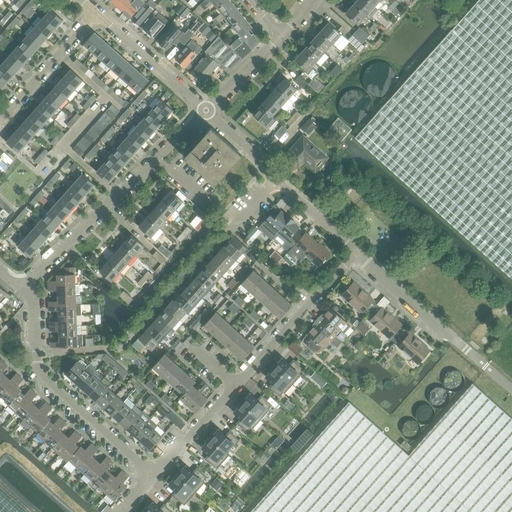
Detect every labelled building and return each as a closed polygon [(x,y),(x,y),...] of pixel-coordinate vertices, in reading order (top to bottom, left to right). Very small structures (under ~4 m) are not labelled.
[(38,0),(30,0),(27,5),(31,8),(38,0)] [(122,0),(117,7),(123,12),(134,0),(122,0)] [(130,18),(145,1),(143,0),(134,0),(123,12),(130,18)] [(209,5),(205,0),(200,4),(204,9),(209,5)] [(221,13),(213,19),(216,24),(236,7),(230,0),(227,0),(217,8),(221,13)] [(378,9),(375,6),(368,0),(357,0),(354,4),(370,18),(378,9)] [(511,0),(477,0),(355,137),(511,277),(511,0)] [(401,4),(395,0),(394,0),(391,4),(397,9),(401,4)] [(157,4),(154,1),(150,5),(147,2),(131,20),(138,26),(157,4)] [(181,3),(174,11),(179,15),(186,7),(181,3)] [(346,13),(359,25),(367,15),(370,18),(354,4),(346,13)] [(388,7),(396,14),(399,11),(397,9),(391,4),(388,7)] [(21,11),(26,14),(31,8),(27,5),(21,11)] [(186,7),(179,15),(183,19),(186,15),(190,11),(186,7)] [(220,28),(228,21),(232,26),(244,16),(236,7),(216,24),(220,28)] [(62,20),(50,9),(42,18),(54,29),(62,20)] [(13,14),(9,10),(4,17),(8,20),(13,14)] [(142,26),(148,32),(149,34),(151,37),(153,36),(154,37),(170,19),(160,11),(156,16),(153,13),(142,26)] [(20,20),(16,16),(11,23),(15,26),(20,20)] [(241,36),(239,38),(239,37),(229,45),(234,49),(243,42),(252,35),(248,31),(252,27),(244,16),(232,26),(241,36)] [(42,18),(34,27),(46,38),(54,29),(42,18)] [(197,22),(190,30),(194,34),(204,23),(198,18),(195,21),(197,22)] [(342,34),(329,22),(320,32),(333,43),(342,34)] [(372,33),(376,29),(378,26),(375,22),(368,30),(372,33)] [(6,28),(10,32),(15,26),(11,23),(6,28)] [(171,29),(160,42),(161,43),(161,45),(164,48),(166,48),(167,49),(174,41),(176,44),(179,41),(184,45),(194,34),(190,30),(189,29),(185,33),(174,23),(170,28),(171,29)] [(211,29),(205,23),(199,30),(205,36),(211,29)] [(370,35),(361,26),(356,31),(366,40),(367,39),(368,37),(370,35)] [(34,27),(26,36),(38,47),(46,38),(34,27)] [(217,34),(212,29),(206,36),(211,41),(217,34)] [(356,31),(352,36),(362,44),(366,40),(356,31)] [(94,32),(83,44),(93,53),(103,40),(94,32)] [(320,32),(312,41),(325,52),(333,43),(320,32)] [(260,42),(253,33),(252,35),(243,42),(251,51),(260,42)] [(26,36),(18,45),(30,56),(38,47),(26,36)] [(234,49),(229,45),(219,36),(205,52),(207,55),(191,73),(203,83),(219,65),(229,73),(242,60),(233,51),(234,49)] [(348,40),(358,49),(362,44),(352,36),(348,40)] [(93,53),(102,61),(112,48),(103,40),(93,53)] [(202,49),(192,40),(176,59),(185,68),(202,49)] [(312,41),(303,51),(316,62),(325,52),(312,41)] [(242,60),(251,51),(243,42),(234,49),(233,51),(242,60)] [(18,45),(10,54),(22,65),(30,56),(18,45)] [(102,61),(111,69),(121,56),(112,48),(102,61)] [(304,71),(312,78),(317,73),(315,71),(320,65),(316,62),(303,51),(295,60),(305,69),(304,71)] [(10,54),(2,63),(14,74),(22,65),(10,54)] [(111,69),(120,77),(130,64),(121,56),(111,69)] [(76,59),(73,62),(81,70),(84,66),(76,59)] [(2,63),(0,65),(0,77),(6,83),(14,74),(2,63)] [(120,77),(129,85),(139,72),(130,64),(120,77)] [(81,70),(89,77),(92,73),(84,66),(81,70)] [(82,80),(70,69),(62,79),(74,90),(82,80)] [(332,70),(329,74),(334,78),(337,74),(332,70)] [(138,93),(149,81),(139,72),(129,85),(138,93)] [(89,77),(97,84),(100,80),(92,73),(89,77)] [(304,89),(309,84),(300,76),(295,81),(304,89)] [(309,84),(318,93),(324,86),(315,77),(309,84)] [(297,89),(285,78),(277,87),(289,98),(297,89)] [(62,79),(54,88),(66,99),(74,90),(62,79)] [(97,84),(103,89),(105,91),(109,87),(100,80),(97,84)] [(105,91),(109,94),(113,98),(116,94),(112,91),(114,89),(111,87),(110,88),(109,87),(105,91)] [(277,87),(269,96),(281,107),(289,98),(277,87)] [(54,88),(46,97),(58,108),(66,99),(54,88)] [(147,94),(144,90),(138,96),(142,100),(147,94)] [(172,95),(167,91),(162,95),(167,100),(172,95)] [(121,105),(125,101),(116,94),(113,98),(121,105)] [(97,98),(93,95),(91,97),(87,101),(91,105),(97,98)] [(133,102),(137,106),(142,100),(138,96),(133,102)] [(269,96),(261,105),(273,116),(281,107),(269,96)] [(46,97),(38,106),(50,117),(58,108),(46,97)] [(173,110),(161,99),(152,109),(165,120),(173,110)] [(82,107),(86,110),(91,105),(87,101),(82,107)] [(120,111),(112,104),(108,108),(116,115),(120,111)] [(253,114),(265,125),(273,116),(261,105),(253,114)] [(38,106),(30,115),(42,126),(50,117),(38,106)] [(108,108),(105,113),(113,120),(116,115),(108,108)] [(132,112),(128,108),(122,114),(126,118),(132,112)] [(152,109),(144,118),(157,129),(165,120),(152,109)] [(301,114),(297,111),(292,117),(296,120),(301,114)] [(81,116),(77,113),(71,119),(75,122),(81,116)] [(105,113),(101,116),(109,123),(113,120),(105,113)] [(117,120),(121,124),(126,118),(122,114),(117,120)] [(243,114),(237,121),(240,124),(247,117),(243,114)] [(30,115),(22,124),(34,135),(42,126),(30,115)] [(101,116),(98,120),(106,127),(109,123),(101,116)] [(286,122),(290,126),(296,120),(292,117),(286,122)] [(338,117),(327,129),(341,142),(352,130),(338,117)] [(144,118),(136,127),(149,138),(157,129),(144,118)] [(308,135),(317,125),(309,118),(300,128),(308,135)] [(66,125),(70,128),(75,122),(71,119),(66,125)] [(98,120),(94,124),(102,131),(106,127),(98,120)] [(22,124),(14,133),(26,144),(34,135),(22,124)] [(94,124),(90,129),(98,136),(102,131),(94,124)] [(288,129),(283,125),(275,134),(279,138),(288,129)] [(116,130),(112,126),(106,132),(110,136),(116,130)] [(136,127),(128,136),(141,147),(149,138),(136,127)] [(90,129),(87,133),(95,140),(98,136),(90,129)] [(65,134),(61,131),(55,137),(59,140),(65,134)] [(101,138),(105,142),(110,136),(106,132),(101,138)] [(6,142),(18,153),(26,144),(14,133),(6,142)] [(91,144),(95,140),(87,133),(83,137),(91,144)] [(215,179),(237,155),(212,133),(190,157),(215,179)] [(275,135),(265,146),(268,150),(279,138),(275,135)] [(128,136),(120,145),(133,156),(141,147),(128,136)] [(327,156),(305,136),(287,156),(299,167),(303,162),(306,162),(308,164),(308,166),(311,169),(313,169),(315,170),(327,156)] [(50,143),(54,146),(59,140),(55,137),(50,143)] [(83,137),(80,141),(88,148),(91,144),(83,137)] [(80,141),(76,145),(84,152),(88,148),(80,141)] [(100,148),(96,144),(90,150),(94,154),(100,148)] [(72,149),(80,156),(84,152),(76,145),(72,149)] [(120,145),(112,154),(125,165),(133,156),(120,145)] [(49,152),(45,149),(39,155),(43,158),(49,152)] [(85,156),(89,160),(94,154),(90,150),(85,156)] [(112,154),(104,163),(117,174),(125,165),(112,154)] [(34,161),(38,164),(43,158),(39,155),(34,161)] [(71,164),(67,160),(62,167),(66,170),(71,164)] [(96,172),(108,183),(117,174),(104,163),(96,172)] [(60,176),(56,173),(51,179),(55,182),(60,176)] [(94,185),(82,174),(74,183),(86,194),(94,185)] [(46,185),(50,188),(55,182),(51,179),(46,185)] [(74,183),(66,192),(78,203),(86,194),(74,183)] [(183,201),(171,190),(163,200),(175,210),(183,201)] [(44,194),(40,191),(35,197),(39,200),(44,194)] [(66,192),(58,201),(70,212),(78,203),(66,192)] [(30,203),(34,206),(39,200),(35,197),(30,203)] [(163,200),(155,209),(167,219),(175,210),(163,200)] [(58,201),(50,210),(62,221),(70,212),(58,201)] [(213,204),(209,201),(204,207),(207,211),(213,204)] [(9,214),(12,210),(7,205),(3,209),(9,214)] [(203,220),(207,215),(198,207),(194,212),(203,220)] [(28,212),(25,209),(19,215),(23,218),(28,212)] [(155,209),(147,218),(159,228),(167,219),(155,209)] [(50,210),(42,219),(54,230),(62,221),(50,210)] [(272,229),(277,234),(291,218),(286,214),(285,215),(281,211),(272,221),(268,217),(260,226),(268,233),(272,229)] [(14,221),(18,224),(23,218),(19,215),(14,221)] [(139,227),(157,243),(162,237),(160,235),(163,231),(159,228),(147,218),(139,227)] [(295,223),(296,222),(291,218),(277,234),(273,238),(282,246),(287,250),(295,241),(290,237),(299,227),(295,223)] [(42,219),(34,228),(46,239),(54,230),(42,219)] [(12,230),(8,227),(3,233),(7,236),(12,230)] [(191,229),(188,227),(182,233),(186,236),(191,229)] [(34,228),(26,237),(38,248),(46,239),(34,228)] [(177,238),(180,241),(186,236),(182,233),(177,238)] [(330,253),(324,248),(323,249),(305,233),(291,249),(299,257),(302,259),(306,254),(318,265),(330,253)] [(144,245),(132,235),(124,244),(136,255),(144,245)] [(18,246),(30,257),(38,248),(26,237),(18,246)] [(236,260),(243,252),(247,247),(238,239),(233,243),(229,240),(222,248),(236,260)] [(171,253),(171,252),(178,245),(174,241),(167,249),(162,244),(157,249),(167,258),(171,253)] [(124,244),(116,253),(128,264),(136,255),(124,244)] [(222,248),(215,255),(229,267),(236,260),(222,248)] [(283,257),(282,259),(291,267),(299,257),(291,249),(283,257)] [(275,250),(269,256),(278,264),(282,259),(283,257),(275,250)] [(161,264),(165,259),(156,251),(152,256),(161,264)] [(116,253),(108,262),(120,273),(128,264),(116,253)] [(226,271),(228,273),(231,273),(233,271),(229,267),(215,255),(208,263),(222,275),(226,271)] [(99,271),(111,282),(120,273),(108,262),(99,271)] [(208,263),(202,270),(215,283),(222,275),(208,263)] [(244,275),(247,271),(243,267),(239,271),(244,275)] [(202,270),(195,278),(208,290),(215,283),(202,270)] [(253,270),(241,283),(249,290),(261,277),(253,270)] [(151,275),(147,272),(143,277),(146,280),(151,275)] [(57,280),(48,281),(48,285),(75,284),(75,274),(64,274),(57,274),(57,280)] [(137,284),(141,287),(146,280),(143,277),(137,284)] [(249,290),(257,297),(269,284),(261,277),(249,290)] [(195,278),(188,286),(202,298),(208,290),(195,278)] [(304,287),(303,288),(304,288),(311,295),(318,288),(310,281),(304,287)] [(361,313),(373,299),(354,282),(341,295),(361,313)] [(79,284),(75,284),(48,285),(48,290),(57,290),(58,295),(76,294),(80,294),(79,284)] [(257,297),(264,304),(276,291),(269,284),(257,297)] [(11,296),(0,286),(0,300),(1,302),(6,297),(8,299),(11,296)] [(188,286),(181,293),(195,305),(202,298),(188,286)] [(129,304),(133,299),(123,291),(119,296),(129,304)] [(264,304),(272,311),(284,298),(276,291),(264,304)] [(181,293),(175,301),(174,301),(186,312),(188,313),(195,305),(181,293)] [(76,305),(76,294),(58,295),(58,301),(49,301),(49,306),(76,305)] [(280,318),(292,305),(284,298),(272,311),(280,318)] [(175,301),(173,299),(166,307),(180,319),(186,312),(174,301),(175,301)] [(80,304),(76,305),(49,306),(49,310),(58,310),(58,316),(77,315),(81,315),(80,304)] [(183,322),(180,319),(166,307),(159,315),(176,330),(183,322)] [(370,321),(376,326),(389,338),(401,324),(382,307),(370,321)] [(347,335),(340,330),(347,323),(330,308),(319,321),(342,341),(347,335)] [(216,312),(204,325),(211,332),(224,319),(216,312)] [(77,325),(77,315),(58,316),(59,321),(50,321),(50,326),(77,325)] [(166,334),(169,338),(176,330),(159,315),(152,322),(166,334)] [(211,332),(219,339),(231,326),(224,319),(211,332)] [(198,325),(194,321),(189,327),(193,331),(198,325)] [(308,333),(310,336),(306,340),(307,345),(314,352),(320,352),(323,348),(324,348),(330,341),(337,347),(342,341),(319,321),(308,333)] [(152,322),(146,330),(159,342),(166,334),(152,322)] [(81,325),(77,325),(50,326),(50,331),(59,330),(59,336),(81,335),(81,325)] [(219,339),(227,346),(239,332),(231,326),(219,339)] [(134,342),(137,345),(141,341),(152,350),(159,342),(146,330),(134,342)] [(227,346),(234,353),(247,339),(239,332),(227,346)] [(418,363),(430,350),(410,332),(398,346),(418,363)] [(82,335),(81,335),(59,336),(59,342),(50,342),(51,347),(82,346),(82,335)] [(242,360),(254,346),(247,339),(234,353),(242,360)] [(287,347),(296,355),(302,349),(293,340),(287,347)] [(165,353),(152,367),(160,374),(172,360),(165,353)] [(88,365),(82,360),(80,360),(79,361),(78,360),(73,356),(65,366),(69,370),(66,374),(74,381),(88,365)] [(272,366),(293,384),(305,370),(294,360),(290,365),(282,358),(279,362),(277,360),(272,366)] [(160,374),(167,380),(180,367),(172,360),(160,374)] [(2,372),(8,365),(5,362),(0,367),(0,382),(6,376),(2,372)] [(89,363),(88,365),(74,381),(81,388),(97,370),(89,363)] [(293,384),(272,366),(268,371),(270,372),(266,376),(273,383),(269,387),(280,398),(293,384)] [(167,380),(175,387),(187,374),(180,367),(167,380)] [(101,381),(105,377),(97,370),(81,388),(89,395),(101,381)] [(16,373),(10,380),(6,376),(0,382),(0,394),(2,396),(20,376),(16,373)] [(396,378),(405,386),(409,381),(400,373),(396,378)] [(192,385),(196,381),(187,374),(175,387),(183,394),(191,384),(192,385)] [(0,398),(7,405),(8,404),(8,405),(20,391),(22,390),(17,386),(23,379),(20,376),(2,396),(0,398)] [(89,395),(96,401),(108,388),(101,381),(89,395)] [(203,395),(210,388),(202,381),(196,388),(192,385),(191,384),(183,394),(179,398),(195,412),(208,399),(203,395)] [(152,390),(156,385),(153,382),(148,387),(152,390)] [(254,507),(250,511),(511,511),(511,418),(472,383),(435,424),(409,454),(375,424),(349,401),(342,409),(328,424),(254,507)] [(25,395),(20,391),(8,405),(16,411),(34,391),(30,388),(25,395)] [(96,401),(104,408),(116,395),(108,388),(96,401)] [(31,401),(37,394),(34,391),(16,411),(23,418),(35,405),(31,401)] [(147,399),(151,402),(155,397),(151,394),(147,399)] [(240,401),(261,419),(273,406),(262,396),(258,400),(250,394),(247,398),(245,396),(240,401)] [(104,408),(112,415),(124,402),(116,395),(104,408)] [(167,404),(171,399),(167,395),(163,400),(167,404)] [(151,402),(155,406),(159,401),(155,397),(151,402)] [(127,398),(124,402),(112,415),(119,422),(135,405),(127,398)] [(287,399),(283,404),(290,411),(295,406),(287,399)] [(238,423),(239,424),(249,433),(261,419),(240,401),(236,406),(238,408),(234,412),(241,419),(238,423)] [(46,402),(40,408),(35,405),(23,418),(31,425),(49,405),(46,402)] [(46,414),(52,408),(49,405),(31,425),(38,432),(39,432),(49,420),(50,420),(51,419),(46,414)] [(119,422),(122,424),(127,429),(142,412),(135,405),(119,422)] [(166,415),(177,424),(181,428),(185,424),(170,411),(166,415)] [(127,429),(134,435),(150,418),(142,412),(127,429)] [(54,424),(50,420),(49,420),(39,432),(38,432),(37,433),(45,440),(63,420),(60,417),(54,424)] [(142,442),(154,429),(157,425),(150,418),(134,435),(142,442)] [(60,430),(66,423),(63,420),(45,440),(52,447),(65,434),(60,430)] [(162,436),(154,429),(142,442),(150,449),(162,436)] [(213,432),(208,437),(225,452),(233,443),(235,445),(239,440),(230,431),(226,436),(219,429),(215,433),(213,432)] [(75,431),(69,437),(65,434),(52,447),(60,454),(78,434),(75,431)] [(75,443),(81,437),(78,434),(60,454),(68,461),(69,460),(69,459),(80,447),(79,447),(75,443)] [(279,435),(270,445),(276,449),(278,447),(284,440),(279,435)] [(229,455),(225,452),(208,437),(204,442),(206,443),(202,448),(210,454),(206,458),(217,468),(229,455)] [(401,444),(409,452),(413,447),(404,440),(401,444)] [(81,445),(79,447),(80,447),(69,459),(69,460),(77,466),(95,446),(91,443),(85,450),(81,445)] [(92,456),(98,449),(95,446),(77,466),(84,473),(96,459),(92,456)] [(107,456),(101,463),(96,459),(84,473),(92,480),(110,459),(107,456)] [(107,469),(113,463),(110,459),(92,480),(99,487),(112,473),(107,469)] [(176,473),(196,492),(208,478),(197,468),(193,472),(186,466),(182,470),(180,468),(176,473)] [(122,470),(116,477),(112,473),(99,487),(107,493),(125,473),(122,470)] [(122,483),(128,476),(125,473),(107,493),(115,501),(127,487),(122,483)] [(196,492),(176,473),(171,478),(173,480),(169,484),(177,491),(173,495),(184,505),(196,492)] [(217,477),(211,483),(218,489),(223,483),(217,477)] [(0,511),(30,511),(0,484),(0,511)] [(233,505),(231,507),(236,511),(239,510),(240,511),(245,505),(237,498),(232,504),(233,505)] [(143,510),(145,511),(172,511),(164,505),(161,509),(153,502),(149,506),(148,505),(143,510)]
